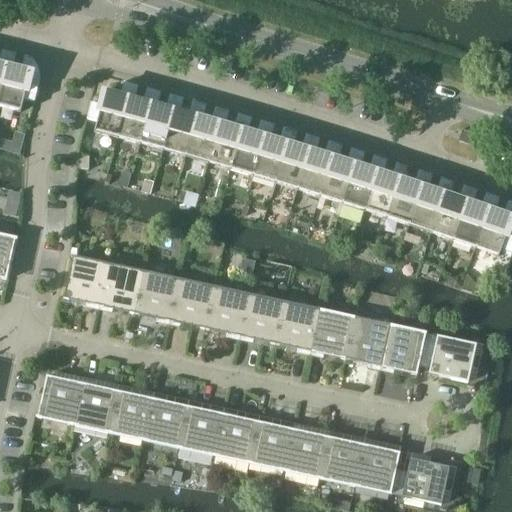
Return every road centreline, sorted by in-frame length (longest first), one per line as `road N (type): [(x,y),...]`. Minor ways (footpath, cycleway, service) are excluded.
road 1 (residential): [(440,426),(11,330)]
road 2 (residential): [(429,155),(63,44)]
road 3 (tertiary): [(445,99),(112,0)]
road 4 (residential): [(11,330),(63,44)]
